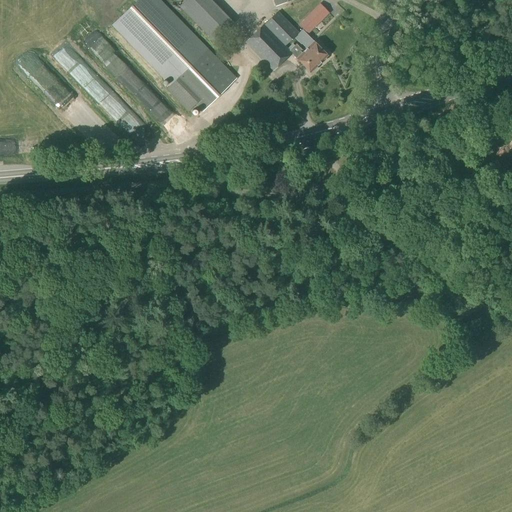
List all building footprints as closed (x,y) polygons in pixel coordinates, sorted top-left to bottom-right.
[(236,78),(159,0),(137,0),(111,26),(170,86),(166,90),(187,112),(195,105),(201,111),(236,78)] [(213,42),(232,24),(208,0),(185,0),(178,8),(213,42)] [(307,34),(328,13),(319,4),(298,25),(307,34)] [(308,58),(302,53),(301,53),(300,52),(301,50),(295,44),(294,46),(292,44),(287,49),(284,46),(298,32),(277,11),(263,25),(262,24),(244,43),(272,72),(291,53),(310,73),(312,71),(314,71),(316,69),(316,67),(318,65),(309,57),(308,58)] [(309,57),(318,65),(321,62),(323,62),(325,60),(325,58),(327,56),(305,34),(299,40),(307,48),(302,53),(308,58),(309,57)] [(107,38),(92,51),(107,67),(122,54),(107,38)] [(121,76),(132,62),(123,55),(112,69),(121,76)] [(101,98),(108,91),(88,70),(81,77),(101,98)] [(284,175),(293,173),(291,166),(283,168),(284,175)]
